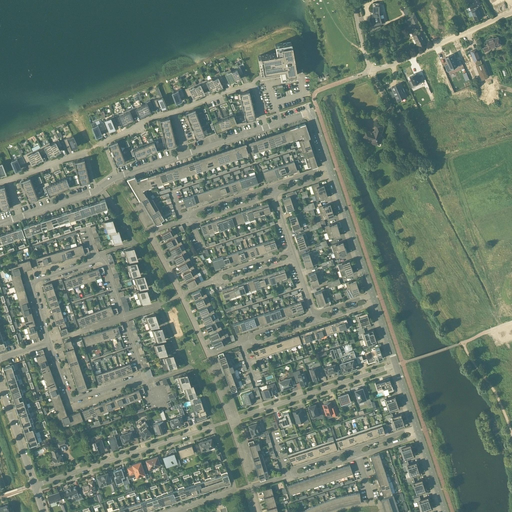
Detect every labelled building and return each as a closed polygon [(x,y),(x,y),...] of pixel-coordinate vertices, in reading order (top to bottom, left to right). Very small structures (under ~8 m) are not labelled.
[(471,9),(478,6),(481,5),(478,0),(475,0),(468,3),(471,9)] [(379,2),(372,3),(373,16),(372,16),(374,25),(386,22),(385,18),(381,18),(380,14),(379,2)] [(475,20),(482,17),(478,6),(471,9),(475,20)] [(413,24),(418,22),(414,13),(405,17),(408,22),(411,20),(412,22),(410,23),(412,28),(408,30),(410,33),(416,30),(415,27),(414,27),(413,24)] [(420,32),(418,33),(413,36),(416,43),(417,43),(418,46),(426,43),(420,32)] [(490,49),(501,45),(498,37),(491,40),(491,39),(486,41),(488,46),(483,48),(485,52),(490,50),(490,49)] [(276,53),(260,55),(263,72),(279,69),(279,71),(280,72),(280,75),(288,73),(296,72),(296,69),(295,68),(292,45),(275,47),(276,53)] [(470,52),(474,61),(481,59),(477,49),(470,52)] [(447,64),(443,65),(446,72),(457,67),(456,66),(458,66),(456,60),(454,61),(451,55),(444,58),(447,64)] [(489,76),(484,62),(476,66),(481,79),(489,76)] [(444,76),(440,67),(437,69),(434,63),(427,66),(430,72),(426,74),(430,81),(439,77),(440,78),(444,76)] [(239,75),(243,73),(239,66),(236,68),(236,69),(231,72),(230,69),(230,70),(235,81),(241,78),(239,75)] [(225,72),(225,71),(221,73),(225,81),(228,79),(229,82),(235,80),(235,81),(230,70),(225,72)] [(424,80),(422,76),(418,77),(417,73),(410,76),(412,80),(409,81),(412,88),(421,83),(420,82),(424,80)] [(222,86),(220,83),(224,81),(220,74),(212,78),(216,89),(222,86)] [(216,88),(216,89),(212,78),(207,81),(206,80),(203,81),(206,88),(209,87),(210,90),(216,88)] [(194,85),(199,96),(204,93),(203,90),(206,88),(203,81),(194,85)] [(397,99),(406,95),(401,83),(392,87),(393,90),(390,92),(392,97),(396,95),(397,99)] [(191,94),(193,98),(198,95),(199,96),(194,85),(185,89),(188,96),(191,94)] [(181,88),(172,92),(176,102),(182,100),(181,97),(184,95),(183,92),(182,88),(181,88)] [(237,94),(239,100),(250,97),(249,91),(237,94)] [(160,97),(152,100),(155,108),(159,106),(161,109),(166,107),(162,96),(161,94),(159,95),(160,97)] [(146,103),(141,105),(145,114),(151,112),(149,109),(153,107),(150,100),(146,102),(146,103)] [(135,115),(138,114),(140,117),(146,115),(145,114),(141,105),(141,104),(132,108),(135,115)] [(123,112),(127,122),(133,120),(132,116),(135,115),(132,108),(123,112)] [(197,115),(195,109),(186,113),(188,118),(197,115)] [(128,123),(127,122),(123,112),(115,116),(117,123),(121,122),(122,125),(128,123)] [(254,113),(245,115),(246,121),(255,119),(254,113)] [(227,116),(231,126),(237,124),(234,118),(233,115),(233,114),(227,116)] [(197,115),(188,118),(190,123),(199,120),(197,115)] [(113,125),(117,123),(114,116),(104,120),(109,130),(115,128),(113,125)] [(231,126),(227,116),(222,118),(226,128),(231,126)] [(159,127),(160,126),(170,124),(169,118),(158,121),(159,127)] [(218,121),(221,130),(226,128),(222,118),(223,119),(218,121)] [(199,120),(190,123),(192,128),(201,125),(199,120)] [(221,130),(218,121),(212,123),(213,126),(214,129),(216,132),(221,130)] [(96,137),(102,135),(101,131),(106,129),(103,122),(94,126),(92,126),(96,137)] [(304,139),(308,138),(310,137),(305,125),(305,124),(300,125),(297,126),(289,129),(290,130),(293,139),(303,136),(304,139)] [(375,130),(375,131),(372,133),(370,132),(365,130),(363,137),(371,140),(370,142),(380,146),(383,136),(380,135),(383,127),(377,124),(375,130)] [(194,133),(203,130),(201,125),(192,128),(194,133)] [(205,135),(203,130),(194,133),(196,139),(205,135)] [(284,132),(287,141),(293,139),(290,130),(284,132)] [(284,132),(279,134),(281,143),(287,141),(284,132)] [(412,148),(418,145),(411,133),(406,136),(412,148)] [(163,142),(165,142),(174,140),(173,134),(163,136),(161,137),(163,142)] [(276,145),(281,143),(279,134),(273,136),(276,145)] [(77,146),(73,136),(64,139),(67,146),(70,145),(71,148),(77,146)] [(270,146),(276,145),(273,136),(267,138),(271,148),(270,146)] [(299,141),(300,146),(310,143),(308,138),(310,137),(308,138),(304,139),(299,141)] [(267,138),(262,140),(265,150),(271,148),(267,138)] [(55,142),(50,145),(49,142),(49,143),(55,154),(60,151),(58,148),(62,146),(58,139),(54,141),(55,142)] [(148,143),(152,152),(157,150),(156,147),(155,144),(154,142),(153,140),(148,143)] [(262,140),(256,142),(259,152),(265,150),(262,140)] [(111,150),(120,146),(118,141),(109,144),(111,150)] [(250,144),(253,154),(259,152),(256,142),(250,144)] [(55,154),(49,143),(40,147),(44,154),(47,152),(49,155),(54,153),(54,154),(55,154)] [(137,147),(141,157),(147,155),(143,145),(142,143),(137,146),(137,147)] [(148,143),(143,145),(147,155),(148,154),(152,152),(148,143)] [(300,152),(312,149),(310,143),(300,146),(302,152),(300,152)] [(245,145),(239,147),(242,156),(248,154),(245,145)] [(120,146),(111,150),(113,155),(122,151),(120,146)] [(32,151),(37,161),(43,158),(41,155),(44,154),(40,147),(32,151)] [(132,149),(133,150),(134,153),(135,155),(136,159),(141,157),(137,147),(132,149)] [(237,158),(242,156),(239,147),(234,149),(237,160),(237,158)] [(400,151),(404,158),(410,155),(406,148),(400,151)] [(232,161),(237,160),(234,149),(228,151),(232,161)] [(303,154),(304,157),(313,154),(312,149),(300,152),(301,154),(303,154)] [(23,155),(27,162),(30,160),(32,163),(37,161),(32,151),(23,155)] [(122,151),(113,155),(115,160),(123,157),(124,157),(122,151)] [(228,151),(222,153),(226,163),(232,161),(228,151)] [(222,153),(217,155),(220,165),(226,163),(222,153)] [(306,163),(315,159),(313,154),(304,157),(306,163)] [(217,155),(211,157),(214,167),(220,165),(217,155)] [(20,165),(25,163),(22,156),(11,160),(15,171),(21,168),(20,165)] [(125,162),(123,157),(115,160),(117,166),(125,162)] [(214,167),(211,157),(205,158),(209,169),(214,167)] [(205,158),(200,160),(203,171),(209,169),(205,158)] [(85,165),(84,159),(72,162),(74,168),(75,168),(85,165)] [(318,167),(315,159),(306,163),(308,168),(312,167),(313,169),(318,167)] [(200,160),(194,162),(197,173),(203,171),(200,160)] [(297,171),(294,161),(289,163),(292,173),(297,171)] [(188,164),(192,175),(197,173),(194,162),(188,164)] [(289,163),(283,165),(287,174),(292,173),(289,163)] [(188,164),(182,166),(186,177),(186,175),(191,173),(191,175),(192,175),(188,164)] [(283,165),(278,166),(282,176),(287,174),(283,165)] [(182,166),(177,168),(180,179),(186,177),(182,166)] [(282,176),(278,166),(273,168),(276,178),(282,176)] [(177,168),(171,170),(174,179),(179,177),(180,179),(177,168)] [(273,168),(268,170),(271,179),(276,178),(273,168)] [(174,179),(171,170),(165,172),(168,180),(174,179)] [(271,179),(268,170),(263,172),(266,181),(271,179)] [(163,182),(168,180),(165,172),(160,174),(163,184),(163,182)] [(160,174),(154,176),(158,186),(163,184),(160,174)] [(255,174),(250,176),(253,186),(258,184),(258,183),(261,182),(259,177),(256,178),(255,174)] [(144,189),(151,186),(148,178),(148,177),(148,176),(140,178),(140,179),(137,180),(134,176),(129,178),(130,180),(129,181),(130,184),(140,200),(141,199),(146,196),(143,190),(144,189)] [(148,176),(148,177),(148,178),(151,186),(157,184),(157,186),(158,186),(154,176),(148,177),(148,176)] [(253,186),(250,176),(245,178),(248,187),(253,186)] [(23,186),(33,183),(31,177),(21,181),(23,186)] [(61,180),(64,189),(70,187),(68,184),(67,181),(66,178),(61,180)] [(245,178),(239,179),(243,189),(248,187),(245,178)] [(243,189),(239,179),(234,181),(238,191),(243,189)] [(56,182),(59,191),(64,189),(61,180),(56,182)] [(234,181),(229,183),(232,192),(238,191),(234,181)] [(56,182),(51,184),(54,193),(59,191),(56,182)] [(23,186),(25,191),(35,188),(33,183),(23,186)] [(232,192),(229,183),(224,185),(227,194),(232,192)] [(325,191),(323,185),(319,186),(318,183),(311,185),(314,195),(325,191)] [(49,195),(54,193),(51,184),(45,186),(46,189),(49,195)] [(224,185),(219,186),(222,196),(227,194),(224,185)] [(222,196),(219,186),(214,188),(217,198),(222,196)] [(25,191),(27,196),(36,193),(34,188),(35,188),(25,191)] [(214,188),(209,190),(212,199),(217,198),(214,188)] [(212,199),(209,190),(204,191),(207,201),(212,199)] [(204,191),(198,193),(202,203),(207,201),(204,191)] [(285,204),(296,201),(293,191),(286,194),(285,194),(287,197),(283,198),(285,204)] [(325,191),(314,195),(316,201),(323,199),(323,198),(328,197),(327,196),(325,191)] [(38,199),(36,193),(27,196),(29,202),(38,199)] [(202,203),(198,193),(193,195),(197,204),(202,203)] [(141,199),(144,204),(152,199),(149,194),(146,196),(141,199)] [(193,195),(188,197),(191,206),(197,204),(193,195)] [(183,198),(186,208),(191,206),(188,197),(183,198)] [(99,201),(102,211),(108,209),(105,200),(105,199),(99,201)] [(152,199),(144,204),(147,209),(155,204),(152,199)] [(94,203),(97,213),(102,211),(99,201),(94,203)] [(285,204),(287,211),(291,209),(298,207),(296,201),(285,204)] [(97,213),(94,203),(88,205),(91,213),(96,212),(97,213)] [(268,203),(262,205),(265,214),(271,212),(268,203)] [(147,209),(150,214),(158,208),(155,204),(147,209)] [(320,214),(332,210),(330,204),(326,205),(325,205),(318,207),(320,214)] [(83,207),(86,215),(91,213),(88,205),(83,207)] [(265,214),(262,205),(257,206),(260,216),(261,219),(266,217),(265,214)] [(251,208),(255,218),(260,216),(257,206),(251,208)] [(86,215),(83,207),(78,208),(81,219),(81,217),(86,215)] [(72,210),(76,220),(81,219),(78,208),(72,210)] [(158,208),(150,214),(153,218),(161,213),(158,208)] [(251,208),(246,210),(250,219),(255,218),(251,208)] [(76,220),(72,210),(67,212),(70,222),(76,220)] [(250,219),(246,210),(241,212),(244,221),(250,219)] [(334,215),(334,216),(332,210),(320,214),(322,220),(329,217),(329,218),(330,217),(334,216),(334,215)] [(61,214),(65,224),(70,222),(67,212),(61,214)] [(244,221),(241,212),(236,213),(239,223),(244,221)] [(164,219),(161,213),(153,218),(157,226),(162,224),(160,221),(164,219)] [(239,223),(236,213),(231,215),(234,225),(239,223)] [(291,223),(303,220),(300,213),(293,216),(289,217),(291,223)] [(65,224),(61,214),(56,216),(59,224),(64,222),(65,224)] [(234,225),(231,215),(226,217),(229,226),(234,225)] [(51,217),(54,228),(54,226),(59,224),(56,216),(51,217)] [(54,228),(51,217),(45,219),(49,230),(54,228)] [(229,226),(226,217),(221,218),(224,228),(229,226)] [(224,228),(221,218),(216,220),(219,230),(224,228)] [(40,221),(43,230),(48,228),(48,230),(49,230),(45,219),(40,221)] [(102,222),(104,228),(114,225),(112,219),(102,222)] [(219,230),(216,220),(211,222),(214,231),(219,230)] [(291,223),(293,230),(297,228),(298,228),(303,226),(301,220),(303,220),(291,223)] [(43,230),(40,221),(34,223),(37,231),(43,230)] [(214,231),(211,222),(205,224),(209,233),(214,231)] [(29,225),(32,234),(32,233),(37,231),(34,223),(29,225)] [(338,229),(336,223),(332,224),(325,226),(327,233),(338,229)] [(209,233),(205,224),(200,225),(203,235),(209,233)] [(23,227),(26,236),(32,234),(29,225),(23,227)] [(116,230),(114,225),(104,228),(106,228),(108,233),(118,230),(118,229),(116,230)] [(22,227),(16,229),(19,239),(25,237),(22,227)] [(19,239),(16,229),(11,231),(14,241),(14,240),(19,239)] [(171,236),(174,234),(171,229),(162,234),(165,239),(171,236)] [(338,229),(327,233),(329,239),(336,236),(340,235),(340,234),(338,229)] [(120,235),(118,230),(108,233),(110,239),(120,235)] [(14,241),(11,231),(5,233),(9,243),(14,241)] [(9,243),(5,233),(0,234),(3,245),(4,244),(3,243),(8,241),(9,243)] [(175,244),(181,241),(177,233),(174,234),(171,236),(172,238),(166,242),(169,247),(175,244)] [(297,242),(307,239),(305,233),(300,235),(299,235),(295,236),(297,242)] [(122,241),(120,235),(110,239),(112,245),(122,241)] [(274,239),(268,241),(272,251),(277,249),(276,245),(280,244),(278,239),(275,240),(274,239)] [(297,242),(299,249),(304,247),(309,245),(307,239),(297,242)] [(182,244),(181,241),(175,244),(176,247),(170,250),(173,255),(179,252),(182,250),(179,245),(182,244)] [(268,241),(263,243),(266,252),(272,251),(268,241)] [(345,248),(342,241),(338,243),(331,245),(333,252),(345,248)] [(263,243),(258,244),(261,254),(266,252),(263,243)] [(83,248),(82,244),(76,246),(79,254),(81,254),(89,252),(88,247),(83,248)] [(261,254),(258,244),(253,246),(256,256),(261,254)] [(73,256),(79,254),(76,246),(70,248),(73,256)] [(251,257),(256,256),(253,246),(248,248),(251,257)] [(124,251),(126,256),(135,253),(134,247),(124,251)] [(67,258),(73,256),(70,248),(65,249),(67,258)] [(248,248),(243,249),(246,259),(251,257),(248,248)] [(347,254),(347,253),(346,253),(345,248),(333,252),(335,258),(342,255),(347,254)] [(61,259),(67,258),(65,249),(59,251),(61,259)] [(179,252),(180,255),(174,258),(177,263),(183,260),(189,257),(185,249),(182,250),(179,252)] [(246,259),(243,249),(238,251),(241,261),(246,259)] [(55,261),(61,259),(59,251),(53,253),(55,261)] [(236,263),(241,261),(238,251),(232,253),(236,263)] [(221,253),(222,256),(225,266),(231,264),(227,255),(226,252),(221,253)] [(304,261),(315,257),(313,258),(311,252),(306,254),(302,255),(304,261)] [(50,263),(55,261),(53,253),(47,254),(50,263)] [(128,262),(137,259),(135,253),(126,256),(128,262)] [(232,253),(227,255),(231,264),(236,263),(232,253)] [(44,265),(50,263),(47,254),(41,256),(44,265)] [(38,266),(44,265),(41,256),(36,258),(38,266)] [(220,268),(225,266),(222,256),(217,258),(220,268)] [(183,260),(184,263),(178,266),(181,271),(187,268),(193,265),(189,257),(183,260)] [(304,261),(306,268),(310,266),(317,264),(315,257),(304,261)] [(220,268),(217,258),(212,260),(215,269),(220,268)] [(29,260),(24,261),(26,270),(32,268),(29,260)] [(351,267),(349,260),(345,262),(344,262),(337,264),(339,271),(351,267)] [(26,270),(24,261),(17,263),(18,265),(20,272),(26,270)] [(126,265),(128,271),(138,268),(136,262),(126,265)] [(13,275),(20,273),(20,272),(18,265),(11,267),(13,275)] [(187,268),(188,271),(182,274),(185,279),(191,276),(197,273),(193,265),(187,268)] [(104,271),(103,267),(95,270),(93,270),(95,279),(96,282),(102,280),(100,273),(104,271)] [(353,273),(353,272),(351,267),(339,271),(341,277),(348,274),(349,274),(353,273)] [(140,274),(138,268),(128,271),(130,277),(140,274)] [(281,280),(287,278),(284,268),(278,270),(281,280)] [(95,279),(93,270),(87,272),(90,281),(95,279)] [(281,280),(278,270),(273,272),(276,282),(281,280)] [(310,280),(322,276),(320,270),(313,272),(313,273),(308,274),(310,280)] [(90,281),(87,272),(81,274),(84,283),(90,281)] [(276,282),(273,272),(268,274),(271,283),(276,282)] [(21,278),(20,273),(13,275),(11,275),(13,281),(21,278)] [(189,287),(198,283),(198,282),(197,280),(199,278),(197,273),(191,276),(192,279),(186,282),(189,287)] [(84,283),(81,274),(76,276),(78,285),(84,283)] [(263,276),(266,285),(271,283),(268,274),(263,276)] [(136,284),(146,281),(144,275),(134,278),(136,284)] [(70,278),(73,286),(78,285),(76,276),(70,278)] [(266,285),(263,276),(258,277),(261,287),(266,285)] [(310,280),(312,287),(316,285),(317,285),(322,283),(320,277),(322,277),(322,276),(310,280)] [(253,279),(256,289),(261,287),(258,277),(253,279)] [(473,292),(480,289),(474,277),(468,280),(473,292)] [(14,287),(23,284),(21,278),(13,281),(14,287)] [(70,278),(64,280),(67,288),(73,286),(70,278)] [(247,281),(251,290),(256,289),(253,279),(247,281)] [(346,289),(357,286),(355,279),(351,281),(345,283),(347,289),(346,289)] [(146,281),(136,284),(138,290),(148,287),(146,281)] [(251,290),(247,281),(242,282),(246,292),(251,290)] [(45,291),(53,288),(52,282),(43,285),(45,291)] [(237,284),(240,294),(246,292),(242,282),(237,284)] [(16,292),(25,290),(23,284),(14,287),(16,292)] [(240,294),(237,284),(232,286),(235,295),(240,294)] [(227,288),(230,297),(235,295),(232,286),(227,288)] [(357,286),(346,289),(349,299),(356,296),(355,293),(359,292),(359,291),(357,286)] [(47,296),(55,294),(53,288),(45,291),(47,296)] [(227,288),(222,289),(225,299),(230,297),(227,288)] [(137,293),(139,298),(149,295),(147,289),(137,293)] [(201,289),(191,293),(194,299),(200,296),(201,299),(207,296),(204,289),(202,290),(201,289)] [(316,299),(328,295),(326,289),(319,292),(318,292),(319,292),(314,293),(316,299)] [(18,298),(26,296),(25,290),(16,292),(18,298)] [(55,294),(47,296),(49,302),(57,299),(55,294)] [(151,301),(149,295),(139,298),(141,304),(151,301)] [(328,295),(316,299),(318,305),(322,304),(323,307),(324,307),(329,305),(326,296),(328,296),(328,295)] [(20,304),(28,301),(26,296),(18,298),(20,304)] [(204,304),(205,307),(208,306),(208,305),(211,304),(207,296),(201,299),(195,301),(197,307),(204,304)] [(51,308),(59,305),(57,299),(49,302),(51,308)] [(306,306),(304,300),(295,303),(298,313),(304,311),(302,307),(306,306)] [(21,310),(30,307),(28,301),(20,304),(21,310)] [(295,303),(290,305),(293,315),(298,313),(295,303)] [(59,305),(51,308),(53,314),(61,311),(59,305)] [(105,308),(108,316),(110,315),(118,312),(116,308),(112,309),(111,305),(105,308)] [(290,305),(284,307),(288,316),(293,315),(290,305)] [(211,311),(208,306),(205,307),(198,310),(199,310),(198,310),(201,315),(207,312),(208,315),(209,315),(212,314),(214,313),(213,310),(211,311)] [(23,316),(32,313),(30,307),(21,310),(23,316)] [(284,307),(279,308),(283,318),(288,316),(284,307)] [(99,310),(102,318),(108,316),(105,308),(99,310)] [(277,320),(283,318),(279,308),(274,310),(277,320)] [(94,312),(97,320),(102,318),(99,310),(94,312)] [(272,321),(277,320),(274,310),(269,312),(272,321)] [(55,320),(63,317),(61,311),(53,314),(55,320)] [(88,314),(91,322),(97,320),(94,312),(88,314)] [(267,323),(272,321),(269,312),(264,314),(267,323)] [(355,315),(358,322),(368,318),(367,315),(368,315),(367,312),(366,312),(362,314),(361,313),(362,313),(362,312),(354,315),(355,315)] [(25,321),(33,319),(32,313),(23,316),(25,321)] [(82,316),(86,324),(91,322),(88,314),(82,316)] [(145,317),(147,323),(157,320),(155,314),(145,317)] [(214,319),(212,314),(209,315),(208,315),(202,318),(204,323),(211,321),(212,323),(218,321),(217,318),(214,319)] [(262,325),(267,323),(264,314),(259,315),(262,325)] [(257,327),(262,325),(259,315),(254,317),(257,327)] [(86,324),(82,316),(77,318),(80,326),(86,324)] [(59,325),(65,323),(63,317),(55,320),(57,325),(59,325)] [(252,328),(257,327),(254,317),(249,319),(252,328)] [(346,318),(340,320),(343,330),(349,328),(349,327),(347,321),(346,318)] [(358,322),(359,327),(357,328),(358,331),(364,329),(363,326),(370,324),(370,323),(371,323),(370,321),(369,321),(368,318),(358,322)] [(27,327),(35,325),(33,319),(25,321),(27,327)] [(247,330),(252,328),(249,319),(243,320),(247,330)] [(149,329),(159,326),(157,320),(147,323),(149,329)] [(242,332),(247,330),(243,320),(238,322),(242,332)] [(343,330),(340,320),(334,322),(338,332),(343,330)] [(222,329),(218,321),(212,323),(206,326),(208,332),(215,329),(216,331),(216,332),(222,329)] [(233,324),(236,333),(242,332),(238,322),(233,324)] [(338,332),(334,322),(329,324),(332,334),(338,332)] [(59,325),(62,334),(68,332),(65,323),(59,325)] [(332,334),(329,324),(323,326),(326,336),(332,334)] [(28,333),(37,330),(35,325),(27,327),(28,333)] [(114,327),(112,328),(115,336),(120,335),(119,331),(124,329),(122,325),(114,327)] [(326,336),(323,326),(317,328),(321,338),(320,336),(326,334),(326,336)] [(151,330),(153,336),(163,333),(161,327),(151,330)] [(112,328),(106,330),(109,338),(115,336),(112,328)] [(321,338),(317,328),(312,329),(315,340),(321,338)] [(218,337),(219,340),(223,338),(225,337),(222,329),(216,332),(209,334),(212,340),(218,337)] [(315,340),(312,329),(306,331),(309,342),(315,340)] [(365,332),(364,329),(358,331),(359,334),(362,333),(363,339),(374,335),(373,332),(374,332),(373,330),(372,330),(365,332)] [(35,342),(40,340),(38,332),(37,333),(37,330),(28,333),(30,339),(34,337),(35,342)] [(106,330),(101,331),(103,340),(109,338),(106,330)] [(101,331),(95,333),(97,341),(103,340),(101,331)] [(306,331),(300,333),(304,344),(309,342),(306,331)] [(95,333),(89,335),(92,343),(97,341),(95,333)] [(165,339),(163,333),(153,336),(155,342),(165,339)] [(296,346),(302,344),(298,334),(292,336),(296,346)] [(92,343),(89,335),(83,336),(86,345),(92,343)] [(370,347),(369,344),(376,341),(377,341),(376,338),(375,338),(374,335),(363,339),(365,345),(362,346),(364,349),(370,347)] [(296,346),(292,336),(287,338),(290,348),(296,346)] [(224,341),(223,338),(219,340),(213,343),(215,348),(228,343),(226,340),(224,341)] [(290,348),(287,338),(281,340),(284,350),(290,348)] [(70,339),(64,341),(67,350),(74,348),(70,339)] [(284,350),(281,340),(275,342),(279,352),(284,350)] [(151,346),(153,352),(165,348),(163,342),(151,346)] [(279,352),(275,342),(270,344),(273,354),(279,352)] [(273,354),(270,344),(264,346),(267,356),(273,354)] [(267,356),(264,346),(258,348),(262,358),(267,356)] [(379,347),(375,349),(377,355),(366,359),(368,363),(383,358),(379,347)] [(74,348),(67,350),(65,351),(67,357),(75,354),(74,348)] [(155,358),(167,354),(165,348),(153,352),(155,358)] [(262,358),(258,348),(252,350),(256,360),(262,358)] [(46,359),(43,349),(38,351),(40,355),(36,356),(38,362),(46,359)] [(343,372),(349,369),(356,367),(353,359),(356,358),(353,350),(349,352),(350,355),(343,358),(344,362),(340,363),(343,372)] [(221,363),(232,359),(230,359),(228,354),(224,355),(223,352),(218,354),(221,363)] [(69,363),(77,360),(75,354),(67,357),(69,363)] [(165,363),(175,360),(173,354),(163,358),(165,363)] [(40,368),(48,365),(46,359),(38,362),(40,368)] [(233,361),(232,359),(221,363),(223,368),(232,365),(231,361),(233,361)] [(71,368),(79,366),(77,360),(69,363),(71,368)] [(164,370),(177,366),(175,360),(165,363),(162,364),(164,370)] [(319,362),(313,364),(314,368),(310,369),(313,380),(316,380),(320,379),(319,378),(320,378),(318,371),(322,369),(319,362)] [(124,365),(127,373),(129,373),(137,370),(136,365),(131,367),(130,363),(124,365)] [(324,367),(326,374),(337,371),(335,364),(331,365),(331,363),(327,364),(327,366),(324,367)] [(5,373),(15,369),(13,364),(10,365),(9,365),(6,366),(6,367),(3,368),(5,373)] [(42,373),(51,370),(48,365),(40,368),(42,373)] [(121,375),(127,373),(124,365),(118,367),(121,375)] [(233,368),(232,365),(223,368),(225,373),(236,369),(235,368),(233,368)] [(73,374),(81,371),(79,366),(71,368),(73,374)] [(113,369),(116,377),(121,375),(118,367),(113,369)] [(5,373),(6,378),(16,374),(15,370),(15,369),(5,373)] [(110,379),(116,377),(113,369),(107,371),(110,379)] [(225,373),(227,379),(238,375),(236,369),(236,370),(236,369),(225,373)] [(44,379),(53,376),(51,370),(42,373),(44,379)] [(302,384),(303,385),(306,384),(306,383),(307,382),(304,372),(300,374),(299,370),(292,372),(294,378),(298,377),(301,385),(302,384)] [(75,380),(83,377),(81,371),(73,374),(75,380)] [(107,371),(101,373),(104,381),(110,379),(107,371)] [(291,380),(294,378),(292,372),(292,371),(288,372),(289,375),(287,376),(288,378),(279,381),(281,389),(285,388),(286,388),(289,387),(288,387),(293,385),(291,380)] [(98,383),(104,381),(101,373),(96,375),(98,383)] [(177,378),(179,383),(189,379),(187,374),(183,375),(183,373),(173,376),(174,379),(177,378)] [(16,374),(6,378),(8,382),(18,379),(16,374)] [(227,379),(228,384),(240,380),(239,378),(237,379),(236,376),(238,375),(227,379)] [(46,385),(55,382),(53,376),(44,379),(46,385)] [(77,386),(85,383),(83,377),(75,380),(77,386)] [(393,390),(389,378),(375,383),(377,389),(382,387),(383,390),(387,389),(388,392),(393,390)] [(18,379),(8,382),(10,387),(20,384),(18,379)] [(190,385),(189,379),(179,383),(180,389),(193,384),(190,385)] [(240,380),(228,384),(232,393),(237,391),(236,388),(240,386),(238,381),(240,380)] [(48,390),(57,387),(55,382),(46,385),(48,390)] [(79,392),(87,389),(85,383),(77,386),(79,392)] [(274,383),(267,386),(267,388),(261,390),(264,398),(270,396),(270,394),(277,392),(274,383)] [(20,384),(10,387),(11,392),(21,389),(20,384)] [(195,390),(193,384),(180,389),(181,389),(183,388),(185,393),(195,390)] [(51,396),(59,393),(57,387),(48,390),(51,396)] [(135,390),(133,391),(136,400),(141,398),(140,394),(144,392),(143,387),(135,390)] [(357,389),(356,390),(355,390),(359,402),(363,400),(364,404),(366,403),(368,408),(372,407),(370,399),(366,400),(362,388),(360,388),(359,388),(358,388),(357,388),(357,389)] [(21,389),(11,392),(13,397),(23,394),(21,389)] [(195,390),(185,393),(187,399),(197,396),(195,390)] [(133,391),(127,393),(130,402),(136,400),(133,391)] [(247,404),(255,401),(252,392),(244,394),(247,404)] [(337,396),(340,405),(344,403),(344,404),(348,403),(347,402),(351,401),(348,392),(337,396)] [(53,402),(61,399),(59,393),(51,396),(53,402)] [(127,393),(121,395),(125,404),(130,402),(127,393)] [(23,394),(13,397),(14,402),(23,399),(21,394),(23,394)] [(121,395),(116,398),(119,406),(125,404),(121,395)] [(396,402),(395,399),(396,399),(396,396),(395,397),(395,396),(384,400),(386,406),(396,402)] [(205,409),(204,410),(200,397),(193,400),(198,416),(194,417),(194,418),(196,421),(207,417),(205,413),(206,413),(205,409)] [(14,402),(16,407),(24,404),(27,403),(25,398),(23,399),(14,402)] [(116,398),(110,400),(113,408),(119,406),(116,398)] [(55,407),(63,404),(61,399),(53,402),(55,407)] [(110,400),(104,402),(108,410),(113,408),(110,400)] [(104,402),(99,404),(102,412),(108,410),(104,402)] [(323,405),(324,408),(323,408),(324,412),(325,411),(326,415),(331,413),(332,415),(338,414),(336,407),(332,408),(330,402),(328,403),(328,402),(324,403),(325,404),(323,405)] [(388,412),(398,408),(399,407),(398,405),(397,405),(396,402),(386,406),(388,412)] [(57,413),(65,410),(63,404),(55,407),(57,413)] [(99,404),(93,406),(96,415),(102,412),(99,404)] [(309,405),(309,406),(308,406),(312,417),(316,415),(318,419),(323,417),(321,411),(318,412),(315,404),(313,405),(312,404),(309,405)] [(93,406),(88,408),(91,417),(96,415),(93,406)] [(28,408),(18,411),(19,416),(29,413),(28,408)] [(85,419),(91,417),(88,408),(82,410),(85,419)] [(177,417),(170,419),(171,422),(170,422),(171,426),(172,426),(173,427),(184,423),(181,416),(185,415),(182,408),(178,409),(180,415),(177,416),(177,417)] [(60,418),(67,415),(65,410),(57,413),(59,419),(61,418),(60,418)] [(74,413),(77,422),(83,420),(80,411),(74,413)] [(307,415),(304,416),(302,411),(296,412),(296,411),(293,412),(296,423),(302,421),(304,424),(309,422),(307,415)] [(287,425),(287,426),(292,424),(288,412),(283,414),(284,417),(278,419),(281,427),(287,425)] [(30,413),(29,413),(19,416),(21,421),(32,418),(30,413)] [(71,424),(77,422),(74,413),(68,416),(70,422),(71,424)] [(402,420),(401,417),(402,416),(401,414),(400,414),(393,416),(392,413),(386,415),(387,418),(390,418),(392,423),(402,420)] [(63,425),(70,422),(68,416),(67,415),(60,418),(61,418),(63,425)] [(32,418),(21,421),(22,426),(33,423),(33,422),(32,418)] [(141,430),(139,431),(145,437),(150,433),(149,431),(149,430),(148,430),(148,429),(147,429),(147,428),(146,428),(146,427),(148,425),(147,424),(147,423),(146,422),(145,421),(143,423),(141,420),(138,423),(140,425),(138,427),(141,430)] [(402,420),(392,423),(394,430),(393,430),(393,431),(400,428),(400,427),(404,426),(404,425),(405,425),(404,422),(403,423),(402,420)] [(166,431),(163,421),(155,424),(158,433),(166,431)] [(24,431),(34,427),(33,423),(22,426),(24,431)] [(261,425),(257,426),(256,423),(249,425),(250,429),(251,433),(251,432),(252,436),(258,435),(259,438),(265,436),(264,432),(261,433),(261,430),(263,429),(261,425)] [(381,423),(376,425),(379,435),(385,433),(383,430),(382,424),(381,423)] [(373,437),(379,435),(376,425),(370,427),(373,437)] [(127,441),(127,442),(130,441),(130,440),(134,439),(132,433),(135,432),(133,426),(129,427),(131,431),(128,432),(127,431),(123,433),(124,434),(120,435),(123,443),(127,441)] [(24,431),(26,436),(36,432),(34,428),(34,427),(24,431)] [(368,439),(373,437),(370,427),(364,429),(368,439)] [(364,429),(358,431),(362,441),(368,439),(364,429)] [(116,430),(113,431),(114,436),(107,440),(113,449),(115,448),(119,447),(116,438),(118,438),(116,430)] [(356,443),(362,441),(358,431),(353,433),(356,443)] [(27,441),(37,437),(36,432),(26,436),(27,441)] [(353,433),(347,435),(350,445),(356,443),(353,433)] [(345,447),(350,445),(347,435),(341,437),(345,447)] [(96,442),(92,443),(94,450),(98,448),(99,451),(105,449),(102,443),(105,442),(103,436),(100,437),(101,438),(95,440),(96,442)] [(39,442),(37,437),(27,441),(29,446),(29,445),(31,445),(32,448),(40,446),(39,442)] [(341,437),(335,439),(339,449),(345,447),(341,437)] [(210,448),(214,446),(211,438),(198,442),(201,450),(206,449),(206,451),(210,449),(210,448)] [(57,442),(59,447),(66,445),(65,439),(57,442)] [(331,451),(337,449),(334,439),(328,441),(331,451)] [(260,448),(258,442),(254,443),(253,440),(248,442),(251,451),(260,448)] [(326,453),(331,451),(328,441),(322,443),(326,453)] [(322,443),(316,445),(320,455),(326,453),(322,443)] [(194,453),(192,444),(177,449),(180,457),(194,453)] [(400,447),(402,454),(413,450),(412,447),(413,447),(412,444),(411,445),(411,444),(406,446),(406,445),(398,447),(400,447)] [(314,457),(320,455),(316,445),(311,447),(314,457)] [(311,447),(305,449),(308,459),(314,457),(311,447)] [(51,450),(53,457),(52,457),(54,465),(63,462),(60,455),(59,455),(57,448),(51,450)] [(262,453),(260,448),(251,451),(252,456),(262,453)] [(303,461),(308,459),(305,449),(299,451),(303,461)] [(413,450),(402,454),(404,460),(415,456),(414,456),(415,455),(415,453),(414,453),(413,450)] [(166,454),(167,456),(163,457),(166,467),(177,463),(178,466),(181,465),(178,458),(176,459),(174,453),(170,454),(168,451),(167,452),(166,453),(166,454)] [(299,451),(293,453),(297,463),(303,461),(299,451)] [(381,459),(379,452),(374,454),(374,455),(371,456),(373,462),(381,459)] [(263,458),(262,453),(252,456),(254,461),(263,458)] [(291,465),(297,463),(293,453),(288,455),(291,465)] [(156,466),(160,465),(157,456),(146,460),(149,468),(152,467),(153,469),(157,467),(156,466)] [(265,464),(263,458),(254,461),(256,467),(265,464)] [(383,465),(381,459),(373,462),(374,468),(383,465)] [(408,461),(402,463),(403,467),(406,466),(408,471),(418,468),(417,465),(418,464),(418,462),(417,462),(416,462),(409,464),(408,461)] [(128,468),(131,478),(144,474),(146,479),(149,478),(146,469),(143,470),(140,462),(132,464),(133,466),(128,468)] [(265,464),(256,467),(257,472),(267,469),(265,464)] [(352,473),(349,464),(344,466),(347,475),(352,473)] [(376,474),(385,471),(383,465),(374,468),(376,474)] [(347,475),(344,466),(338,468),(341,477),(347,475)] [(341,477),(338,468),(332,470),(335,479),(341,477)] [(418,474),(420,473),(421,473),(420,470),(419,471),(418,468),(408,471),(410,477),(407,478),(408,481),(414,479),(419,477),(418,474)] [(114,477),(116,483),(123,481),(124,485),(130,483),(127,475),(124,476),(122,471),(120,472),(119,469),(113,471),(115,476),(114,477)] [(257,472),(260,481),(265,479),(264,476),(269,475),(267,469),(257,472)] [(335,479),(332,470),(326,472),(329,481),(335,479)] [(227,471),(221,473),(224,484),(230,482),(230,481),(227,471)] [(387,476),(385,471),(376,474),(378,479),(387,476)] [(329,481),(326,472),(321,474),(324,483),(329,481)] [(100,485),(110,482),(107,473),(97,476),(100,485)] [(216,477),(219,485),(224,484),(221,473),(221,475),(216,477)] [(324,483),(321,474),(315,476),(318,484),(324,483)] [(210,477),(214,487),(219,485),(216,477),(216,475),(210,477)] [(318,484),(315,476),(309,478),(312,486),(318,484)] [(389,482),(387,476),(378,479),(380,485),(389,482)] [(210,477),(205,479),(208,489),(214,487),(210,477)] [(420,480),(419,477),(414,479),(408,481),(409,484),(412,483),(414,489),(424,485),(423,482),(424,482),(423,479),(422,480),(422,479),(420,480)] [(312,486),(309,478),(304,480),(306,488),(312,486)] [(200,481),(199,481),(203,491),(208,489),(205,479),(205,481),(200,482),(200,481)] [(306,488),(304,480),(298,482),(301,490),(306,488)] [(82,486),(85,494),(96,491),(93,481),(89,482),(89,484),(82,486)] [(199,481),(194,482),(197,493),(203,491),(199,481)] [(389,482),(380,485),(382,491),(391,488),(394,487),(392,481),(389,482)] [(192,494),(197,493),(194,482),(194,483),(194,484),(189,486),(192,494)] [(301,490),(298,482),(292,484),(295,492),(301,490)] [(292,484),(286,485),(289,494),(295,492),(292,484)] [(425,488),(424,485),(414,489),(415,488),(417,494),(413,495),(414,498),(420,496),(419,494),(426,491),(427,490),(426,488),(425,488)] [(68,497),(69,498),(69,499),(72,498),(72,496),(74,495),(76,500),(83,498),(81,491),(78,492),(76,486),(72,487),(71,487),(69,488),(68,488),(69,488),(65,490),(68,498),(68,497)] [(183,486),(178,488),(181,498),(187,496),(183,486)] [(183,486),(187,496),(192,494),(189,486),(184,488),(183,486)] [(262,489),(264,496),(273,494),(271,487),(262,489)] [(178,490),(173,491),(176,500),(181,498),(178,488),(178,490)] [(393,494),(391,488),(382,491),(384,497),(393,494)] [(167,491),(167,492),(170,502),(176,500),(173,491),(172,489),(167,491)] [(49,501),(50,503),(61,499),(59,492),(47,496),(48,498),(49,501)] [(167,492),(162,493),(165,503),(170,502),(167,492)] [(156,496),(160,505),(165,503),(162,493),(161,493),(162,494),(156,496)] [(393,495),(383,499),(384,504),(395,500),(393,495)] [(154,507),(160,505),(156,496),(157,497),(152,499),(151,497),(154,507)] [(420,496),(414,498),(415,502),(418,501),(419,506),(429,503),(430,503),(429,500),(430,499),(429,497),(428,497),(421,499),(420,496)] [(154,507),(151,497),(145,499),(149,509),(154,507)] [(338,506),(335,497),(330,499),(332,508),(338,506)] [(146,501),(141,502),(143,511),(149,509),(145,499),(146,501)] [(266,501),(267,508),(276,506),(274,499),(266,501)] [(330,499),(324,501),(327,510),(332,508),(330,499)] [(395,500),(384,504),(386,508),(396,505),(395,500)] [(324,501),(318,503),(322,511),(327,510),(324,501)] [(141,502),(135,504),(137,511),(139,511),(143,511),(141,502)] [(318,503),(313,506),(315,511),(321,511),(322,511),(318,503)] [(421,511),(424,511),(425,511),(432,509),(432,508),(433,508),(432,505),(431,506),(430,503),(429,503),(419,506),(421,511)]
